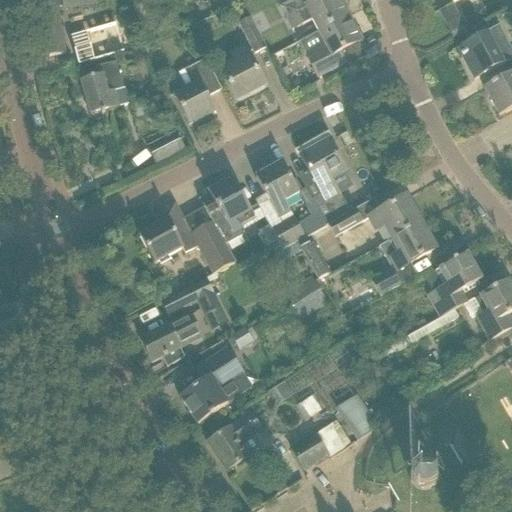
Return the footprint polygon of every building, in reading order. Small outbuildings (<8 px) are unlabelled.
[(27,0),(38,60),(58,56),(65,55),(57,9),(62,8),(63,10),(96,4),(95,0),(27,0)] [(312,21),(318,33),(349,17),(339,0),(320,0),(315,3),(314,0),(294,0),(280,7),(287,19),(293,16),(298,28),(312,21)] [(438,12),(453,38),(467,31),(452,4),(438,12)] [(349,17),(318,33),(325,45),(311,52),(317,64),(310,67),(317,79),(346,63),(341,52),(362,41),(349,17)] [(238,25),(254,55),(266,49),(250,18),(238,25)] [(68,34),(78,68),(123,54),(114,21),(68,34)] [(457,50),(474,81),(503,65),(495,50),(507,43),(501,32),(495,30),(487,35),(486,34),(457,50)] [(221,72),(228,83),(237,101),(264,87),(245,49),(232,56),(236,64),(221,72)] [(285,67),(279,54),(272,58),(278,70),(285,67)] [(179,108),(188,126),(215,112),(208,98),(221,91),(212,73),(206,60),(191,68),(179,74),(187,88),(173,95),(179,108)] [(81,82),(90,116),(119,108),(114,92),(124,89),(117,62),(99,67),(102,76),(81,82)] [(511,74),(501,80),(483,90),(499,118),(511,110),(511,74)] [(153,88),(144,90),(147,98),(155,96),(153,88)] [(141,91),(134,94),(136,101),(144,99),(141,91)] [(147,147),(156,165),(184,150),(175,133),(147,147)] [(311,202),(326,227),(349,214),(331,181),(345,173),(328,143),(300,158),(322,196),(311,202)] [(298,194),(282,164),(255,179),(277,219),(290,212),(284,202),(298,194)] [(253,224),(264,218),(260,210),(251,215),(244,201),(234,183),(226,188),(224,184),(208,193),(211,199),(202,205),(216,229),(225,245),(242,236),(243,231),(242,230),(253,224)] [(385,226),(392,240),(420,225),(406,198),(369,219),(376,231),(385,226)] [(225,245),(216,229),(195,241),(175,205),(161,213),(166,221),(139,236),(155,265),(182,249),(185,255),(196,249),(212,277),(235,265),(225,245)] [(349,214),(326,227),(329,232),(333,239),(361,224),(354,211),(349,214)] [(293,217),(271,230),(277,241),(278,243),(280,246),(283,251),(294,245),(305,239),(293,217)] [(420,225),(392,240),(379,249),(389,269),(395,266),(398,271),(435,251),(420,225)] [(278,243),(270,248),(274,256),(279,264),(299,253),(294,245),(283,251),(280,246),(278,243)] [(301,251),(318,281),(330,274),(313,244),(301,251)] [(426,297),(439,320),(469,303),(462,292),(482,280),(467,254),(438,270),(446,286),(426,297)] [(371,282),(380,298),(400,286),(391,270),(371,282)] [(310,297),(319,292),(320,291),(311,278),(302,283),(284,295),(288,302),(292,308),(292,309),(310,297)] [(220,307),(206,280),(163,302),(171,317),(198,303),(204,315),(220,307)] [(476,319),(483,332),(489,343),(511,329),(511,323),(508,316),(511,314),(511,290),(507,282),(478,298),(486,313),(476,319)] [(310,297),(292,309),(300,321),(327,304),(319,292),(310,297)] [(158,331),(140,340),(152,364),(162,359),(167,369),(184,359),(180,350),(202,339),(198,330),(190,315),(158,331)] [(231,337),(240,351),(253,343),(244,329),(231,337)] [(202,383),(179,398),(197,425),(227,406),(217,392),(242,376),(225,351),(194,371),(202,383)] [(382,368),(381,373),(385,378),(390,380),(394,378),(396,373),(392,367),(387,365),(382,368)] [(365,422),(369,419),(362,409),(345,421),(359,441),(372,432),(365,422)] [(207,444),(225,473),(249,457),(240,443),(260,430),(250,416),(207,444)] [(291,451),(304,471),(327,456),(315,436),(291,451)] [(384,478),(397,499),(414,489),(416,490),(417,490),(418,491),(419,491),(421,492),(422,492),(423,492),(425,492),(426,492),(427,492),(428,491),(430,491),(431,491),(432,490),(433,489),(434,489),(435,488),(436,487),(437,486),(438,485),(439,484),(440,483),(440,481),(441,480),(441,479),(441,477),(441,476),(441,475),(441,473),(460,463),(452,451),(434,461),(433,460),(432,460),(431,459),(430,458),(428,458),(427,458),(425,458),(424,458),(423,458),(421,458),(420,458),(419,459),(417,459),(416,460),(415,460),(414,461),(413,462),(412,463),(411,464),(410,465),(409,466),(408,468),(408,469),(407,470),(407,472),(407,473),(407,474),(407,476),(407,477),(399,482),(394,472),(384,478)]
